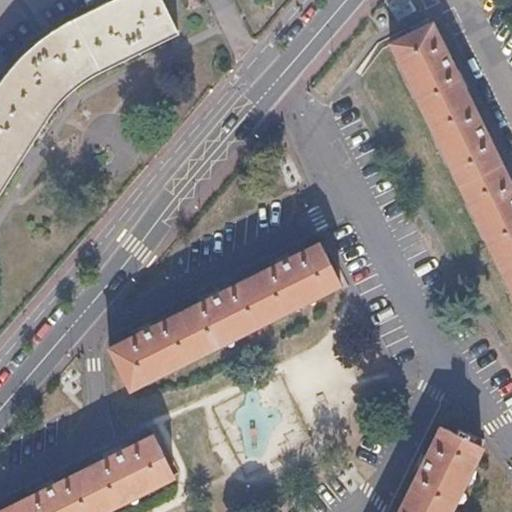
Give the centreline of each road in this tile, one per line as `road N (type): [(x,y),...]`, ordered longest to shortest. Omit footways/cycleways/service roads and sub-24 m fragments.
road 1 (residential): [(283,72),(343,204),(362,211),(446,364),(372,495),(351,511)]
road 2 (tertiary): [(283,72),(0,405)]
